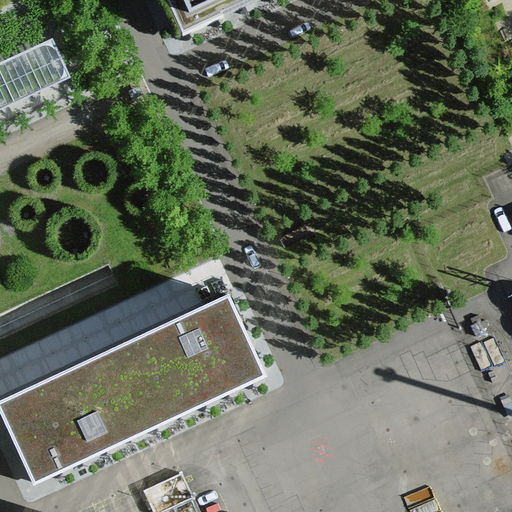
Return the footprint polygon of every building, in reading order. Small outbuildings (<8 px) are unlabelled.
[(109,0),(0,0),(0,167),(155,96),(109,0)] [(165,0),(183,36),(223,17),(222,15),(255,0),(165,0)] [(267,377),(229,295),(0,401),(0,411),(34,485),(267,377)] [(319,459),(334,452),(325,434),(310,440),(319,459)] [(162,511),(194,497),(182,472),(143,490),(153,511),(162,511)]
